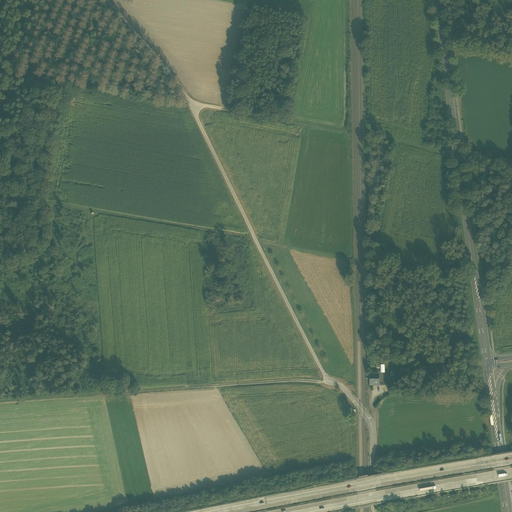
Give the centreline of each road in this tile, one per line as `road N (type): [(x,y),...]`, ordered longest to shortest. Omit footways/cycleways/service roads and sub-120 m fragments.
road 1 (unclassified): [(106,0),(190,105),(326,378),(367,416),(375,511)]
road 2 (track): [(326,378),(0,399)]
road 3 (motorway): [(511,460),(230,511)]
road 4 (motorway): [(290,511),(511,472)]
road 5 (primary): [(486,360),(457,154)]
road 6 (primary): [(457,154),(436,0)]
